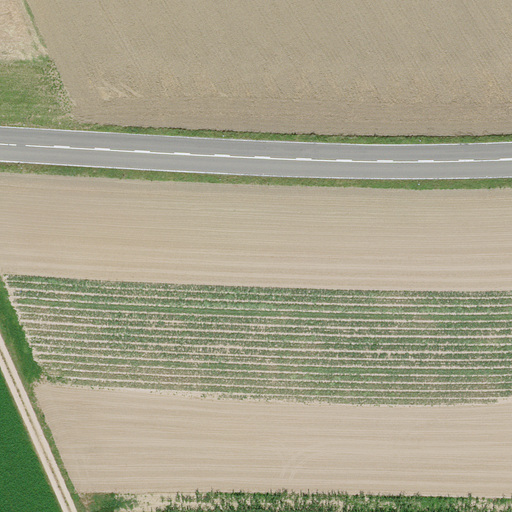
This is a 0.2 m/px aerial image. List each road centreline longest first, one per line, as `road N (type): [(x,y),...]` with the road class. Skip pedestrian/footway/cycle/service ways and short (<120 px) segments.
road 1 (primary): [(0,143),(337,162),(511,157)]
road 2 (track): [(66,511),(0,354)]
